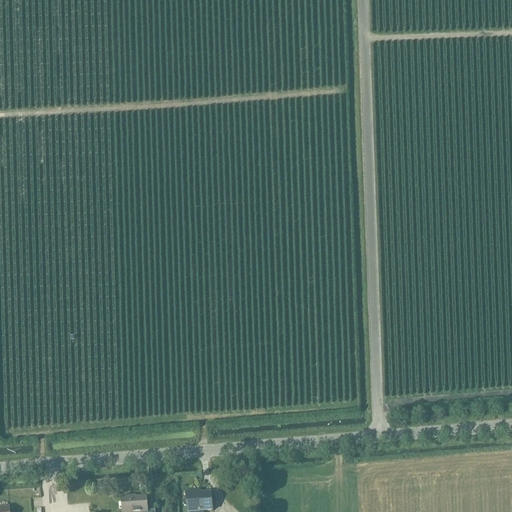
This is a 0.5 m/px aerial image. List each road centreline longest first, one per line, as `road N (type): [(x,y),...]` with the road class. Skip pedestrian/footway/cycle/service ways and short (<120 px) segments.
road 1 (tertiary): [(0,469),(511,426)]
road 2 (track): [(362,0),(380,436)]
